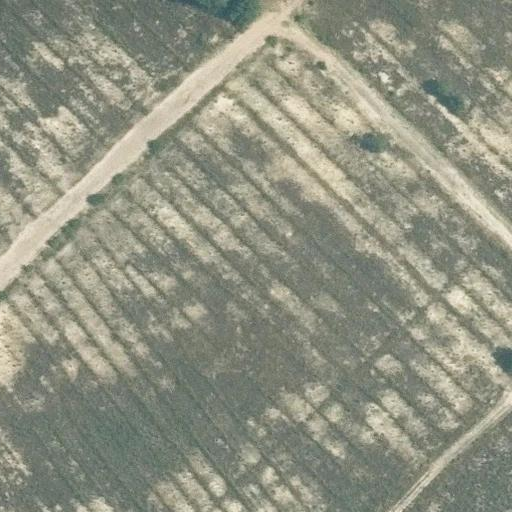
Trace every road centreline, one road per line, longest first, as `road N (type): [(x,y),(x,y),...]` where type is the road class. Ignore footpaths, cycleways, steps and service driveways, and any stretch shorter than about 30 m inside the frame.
road 1 (unknown): [(277,0),(0,270)]
road 2 (track): [(511,232),(278,0)]
road 3 (track): [(511,400),(389,511)]
